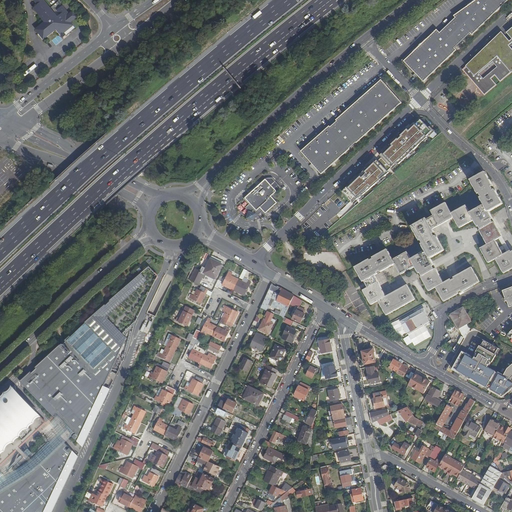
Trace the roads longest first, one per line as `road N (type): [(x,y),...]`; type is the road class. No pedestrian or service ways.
road 1 (motorway): [(0,285),(230,77),(328,0)]
road 2 (motorway): [(289,0),(0,251)]
road 3 (tertiary): [(415,0),(179,194)]
road 4 (tertiary): [(197,207),(208,186),(368,44)]
road 5 (residential): [(420,98),(252,263)]
road 6 (residential): [(324,306),(224,511)]
road 7 (residential): [(251,308),(152,511)]
road 8 (tertiary): [(0,368),(151,230)]
road 9 (secondary): [(0,138),(68,165),(150,213)]
road 10 (residential): [(369,456),(341,317)]
road 11 (residential): [(511,201),(420,98)]
road 12 (secondary): [(112,29),(4,114)]
road 13 (residential): [(511,277),(444,310),(424,365)]
road 14 (residential): [(369,456),(383,455),(483,511)]
road 15 (residential): [(511,11),(420,98)]
